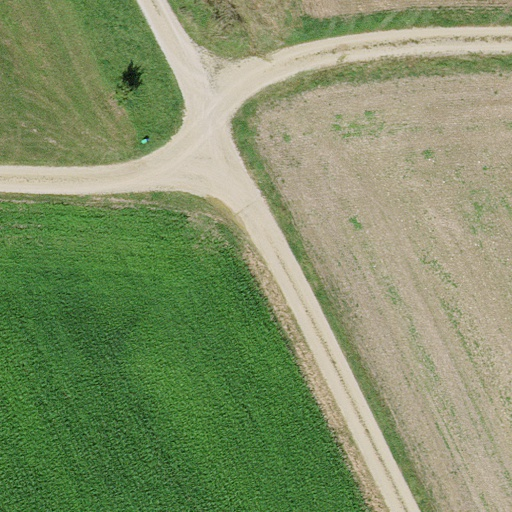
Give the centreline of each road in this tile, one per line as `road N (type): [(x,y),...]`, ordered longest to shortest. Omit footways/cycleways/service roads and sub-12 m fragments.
road 1 (track): [(397,511),(136,0)]
road 2 (track): [(511,39),(415,39),(294,56),(195,112)]
road 3 (track): [(217,151),(157,170),(0,179)]
